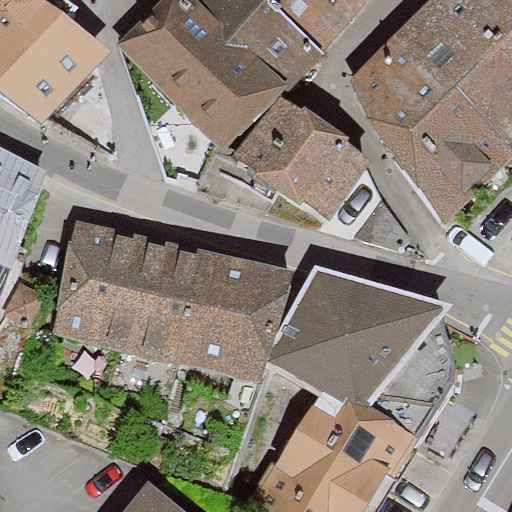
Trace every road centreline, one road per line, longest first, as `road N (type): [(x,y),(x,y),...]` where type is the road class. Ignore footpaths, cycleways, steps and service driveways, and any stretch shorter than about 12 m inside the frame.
road 1 (residential): [(511,322),(451,295),(170,212),(0,134)]
road 2 (unknown): [(225,229),(428,0)]
